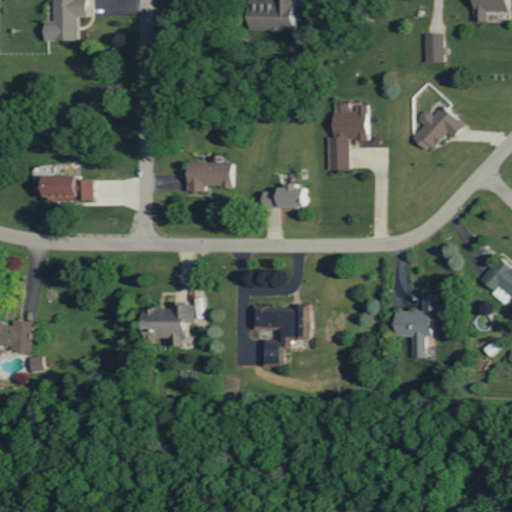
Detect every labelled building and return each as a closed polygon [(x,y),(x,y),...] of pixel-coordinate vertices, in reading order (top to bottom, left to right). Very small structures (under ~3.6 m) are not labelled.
[(90,17),(89,0),(55,0),(56,21),(47,21),(48,41),(81,41),(80,17),(90,17)] [(296,0),(253,0),(254,30),(297,30),(296,0)] [(511,0),(476,0),(476,22),(489,22),(489,11),(511,11),(511,0)] [(447,62),(447,34),(427,35),(427,63),(447,62)] [(331,170),(352,170),(352,141),(371,141),(372,105),(361,105),(361,111),(352,111),(352,103),(338,103),(338,137),(332,137),(331,170)] [(456,138),(468,126),(446,105),(436,115),(430,109),(421,118),(427,124),(415,137),(430,152),(450,132),(456,138)] [(236,163),(192,162),(192,192),(208,192),(208,187),(235,187),(236,163)] [(96,180),(82,180),(82,176),(39,176),(40,190),(48,190),(48,199),(96,198),(96,180)] [(267,191),(267,207),(309,207),(309,187),(284,186),(283,192),(267,191)] [(497,291),(502,286),(511,295),(511,264),(504,257),(484,279),(497,291)] [(445,294),(426,294),(426,311),(399,311),(400,337),(415,337),(415,358),(428,358),(428,336),(436,336),(436,314),(445,314),(445,294)] [(198,306),(186,306),(186,303),(174,303),(174,309),(148,309),(148,338),(173,338),(173,346),(185,346),(185,337),(191,337),(191,324),(198,324),(198,306)] [(257,307),(256,328),(283,328),(283,340),(267,340),(266,364),(284,365),(285,348),(293,348),(293,338),(312,338),(313,304),(301,304),(301,308),(257,307)] [(37,322),(17,320),(17,323),(0,320),(0,355),(2,356),(3,345),(14,346),(13,352),(34,354),(37,322)] [(31,357),(33,372),(47,371),(45,356),(31,357)]
